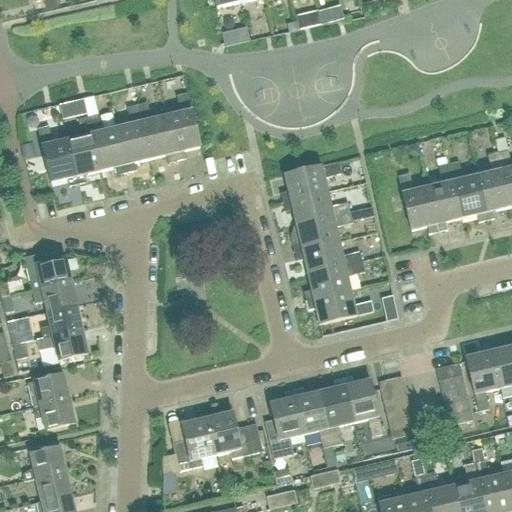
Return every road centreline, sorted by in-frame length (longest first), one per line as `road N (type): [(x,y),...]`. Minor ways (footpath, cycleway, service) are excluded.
road 1 (residential): [(289,363),(248,186),(130,215)]
road 2 (residential): [(289,363),(422,332),(436,317),(429,287)]
road 3 (residential): [(131,402),(130,215)]
road 4 (residential): [(131,402),(289,363)]
